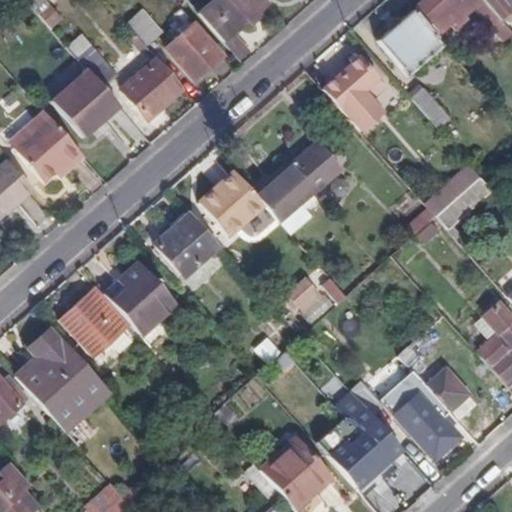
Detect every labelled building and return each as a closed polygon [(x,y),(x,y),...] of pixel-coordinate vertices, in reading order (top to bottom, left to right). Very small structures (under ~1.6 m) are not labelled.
[(42,0),(21,0),(31,10),(42,0)] [(221,45),(237,63),(247,54),(232,35),(266,5),(261,0),(209,0),(202,7),(194,14),(221,45)] [(478,3),(475,0),(425,0),(418,6),(442,32),(450,24),(454,27),(478,3)] [(482,0),(486,4),(501,21),(509,12),(497,0),(482,0)] [(502,42),(511,33),(511,32),(501,21),(486,4),(477,14),(502,42)] [(45,8),(36,16),(48,30),(57,21),(45,8)] [(128,28),(144,47),(160,32),(140,9),(124,23),(128,28)] [(404,71),(439,38),(414,10),(401,21),(398,17),(388,26),(391,30),(378,42),(404,71)] [(213,51),(186,21),(157,46),(184,77),(213,51)] [(121,34),(139,52),(144,47),(128,28),(121,34)] [(99,89),(111,78),(75,36),(63,47),(84,72),(99,89)] [(321,91),(359,133),(382,112),(364,92),(371,86),(378,94),(386,87),(360,58),(321,91)] [(144,122),(182,90),(155,59),(118,91),(144,122)] [(80,139),(116,108),(99,89),(84,72),(49,103),(80,139)] [(411,99),(438,130),(450,119),(423,88),(411,99)] [(18,134),(5,145),(10,151),(40,185),(60,168),(64,172),(81,158),(42,114),(18,134)] [(263,205),(291,236),(310,219),(298,206),(337,172),(315,147),(257,198),(263,205)] [(0,216),(30,191),(6,164),(0,168),(0,216)] [(424,205),(428,209),(436,218),(481,178),(469,165),(424,205)] [(263,205),(257,198),(234,173),(198,206),(228,237),(263,205)] [(447,230),(492,190),(481,178),(436,218),(447,230)] [(431,223),(436,218),(428,209),(408,228),(416,236),(431,223)] [(183,277),(218,246),(188,213),(152,245),(183,277)] [(439,232),(431,223),(416,236),(426,245),(439,232)] [(463,233),(455,239),(473,259),(481,252),(463,233)] [(129,325),(140,338),(175,308),(138,267),(103,297),(123,319),(129,325)] [(332,307),(343,301),(331,278),(320,284),(332,307)] [(52,314),(76,342),(91,359),(129,325),(123,319),(103,297),(88,281),(52,314)] [(314,291),(305,281),(289,295),(299,305),(314,291)] [(477,353),(508,388),(511,383),(511,315),(499,301),(482,318),(497,334),(477,353)] [(63,432),(80,416),(75,411),(101,385),(50,329),(27,349),(32,354),(40,363),(19,383),(31,396),(63,432)] [(277,360),(286,352),(288,350),(278,339),(267,349),(277,360)] [(423,364),(408,347),(388,365),(404,381),(423,364)] [(281,372),(294,360),(286,352),(277,360),(273,364),(281,372)] [(40,363),(32,354),(0,382),(12,395),(18,391),(26,400),(31,396),(19,383),(40,363)] [(471,394),(446,367),(394,414),(434,459),(458,437),(443,421),(471,394)] [(0,422),(26,400),(18,391),(12,395),(0,382),(0,381),(0,422)] [(365,408),(371,415),(381,405),(361,384),(352,394),(365,408)] [(80,416),(107,391),(101,385),(75,411),(80,416)] [(158,447),(167,457),(212,417),(203,407),(187,390),(179,396),(184,402),(183,403),(194,415),(158,447)] [(371,415),(365,408),(352,394),(351,393),(336,407),(346,418),(316,445),(357,490),(401,449),(371,415)] [(227,405),(212,417),(223,429),(238,417),(227,405)] [(284,496),(296,509),(331,477),(298,441),(263,473),(284,496)] [(32,486),(10,462),(0,471),(0,511),(33,511),(37,509),(24,493),(32,486)] [(284,496),(263,473),(254,463),(246,471),(274,503),(284,496)] [(88,511),(104,511),(122,497),(111,485),(87,507),(89,511),(88,511)] [(143,497),(133,487),(122,497),(132,508),(143,497)] [(132,508),(122,497),(104,511),(131,511),(134,510),(132,508)]
